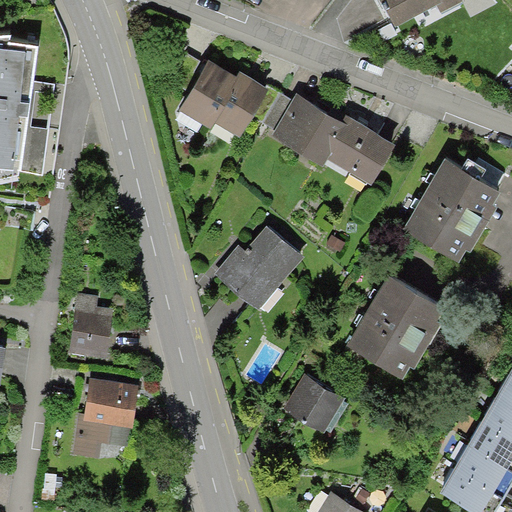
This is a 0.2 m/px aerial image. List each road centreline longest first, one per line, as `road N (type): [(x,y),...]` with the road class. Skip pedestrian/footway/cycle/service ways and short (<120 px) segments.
road 1 (tertiary): [(104,50),(224,511)]
road 2 (residential): [(104,50),(79,98),(26,511)]
road 3 (residential): [(511,133),(174,0)]
